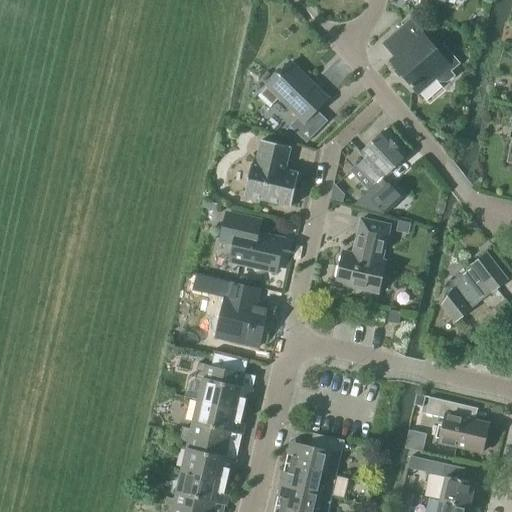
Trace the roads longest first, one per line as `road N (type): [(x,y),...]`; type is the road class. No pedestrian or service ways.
road 1 (residential): [(511,212),(468,198),(342,49),(373,20),(379,0)]
road 2 (residential): [(287,345),(511,395)]
road 3 (residential): [(287,345),(334,145)]
road 4 (residential): [(249,511),(287,345)]
